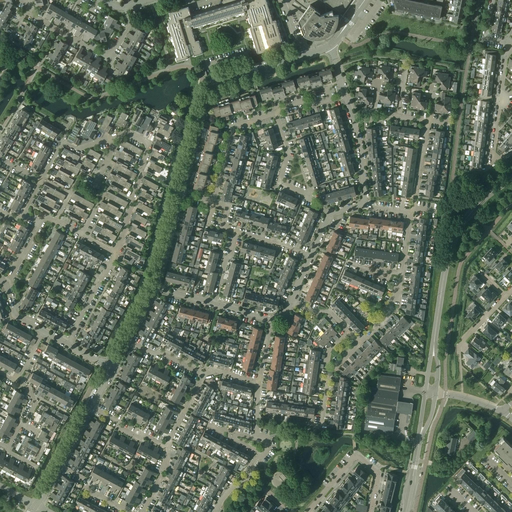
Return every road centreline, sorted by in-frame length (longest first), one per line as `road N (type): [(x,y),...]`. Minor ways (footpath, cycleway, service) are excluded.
road 1 (residential): [(180,193),(210,84),(300,56)]
road 2 (tertiary): [(433,341),(457,231),(511,178)]
road 3 (residential): [(511,153),(492,164),(509,44)]
road 4 (residential): [(308,511),(355,457),(378,475),(370,511)]
road 5 (residential): [(328,213),(281,182),(287,148),(275,112)]
road 6 (residential): [(213,202),(233,125),(275,112)]
